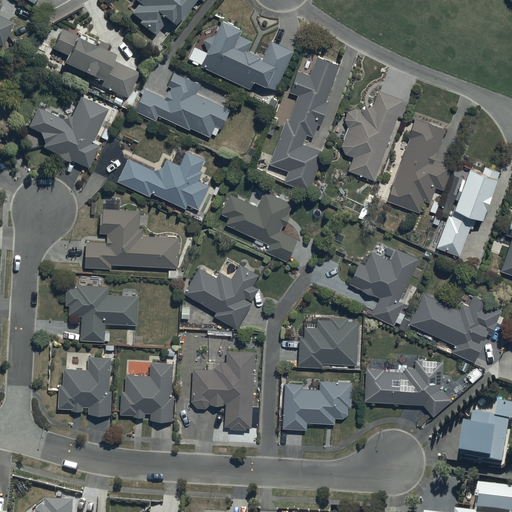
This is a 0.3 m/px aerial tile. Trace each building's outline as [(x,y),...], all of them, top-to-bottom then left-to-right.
[(135,0),(139,3),(129,15),(155,35),(167,20),(174,26),(194,0),(200,0),(202,1),(203,0),(135,0)] [(0,46),(3,48),(14,23),(0,16),(0,8),(2,4),(0,2),(0,46)] [(207,51),(201,66),(251,89),(255,81),(276,90),(295,51),(272,40),(263,59),(261,58),(262,56),(249,50),(253,42),(240,36),(243,29),(222,20),(215,35),(204,39),(207,51)] [(78,35),(62,28),(53,49),(66,54),(60,68),(82,77),(83,73),(98,79),(96,84),(127,98),(138,73),(111,60),(114,54),(105,51),(107,44),(96,40),(94,45),(77,39),(78,35)] [(340,65),(317,56),(310,75),(298,71),(290,92),(298,95),(289,120),(286,119),(270,164),(288,171),(285,180),(310,189),(323,151),(304,144),(307,135),(313,137),(318,124),(321,125),(329,102),(327,101),(340,65)] [(165,98),(145,89),(134,110),(156,120),(158,115),(190,130),(191,128),(210,137),(212,133),(216,135),(220,127),(222,128),(230,109),(196,93),(201,84),(174,71),(168,85),(172,87),(170,90),(169,89),(165,98)] [(342,146),(346,154),(354,157),(349,170),(375,180),(404,100),(379,91),(374,104),(362,110),(357,107),(348,111),(345,120),(348,127),(342,146)] [(108,110),(79,96),(71,116),(62,119),(38,108),(29,127),(40,132),(43,147),(58,154),(57,156),(69,162),(70,160),(87,169),(98,146),(92,142),(108,110)] [(445,129),(415,118),(408,138),(410,138),(388,201),(420,213),(424,201),(430,203),(436,187),(445,190),(453,166),(435,160),(445,129)] [(206,159),(186,152),(180,164),(167,158),(163,167),(154,170),(129,158),(118,181),(150,196),(151,193),(186,209),(188,205),(199,210),(210,185),(199,180),(203,172),(201,171),(206,159)] [(501,172),(485,166),(482,173),(470,168),(465,179),(463,179),(456,198),(459,200),(457,205),(455,205),(452,215),(449,215),(436,247),(460,256),(471,228),(473,229),(477,217),(483,219),(499,179),(498,179),(501,172)] [(257,206),(230,194),(221,214),(229,218),(226,224),(269,244),(266,251),(288,261),(298,239),(281,231),(283,225),(285,226),(290,215),(288,214),(293,204),(264,190),(257,206)] [(107,241),(86,240),(85,267),(111,269),(112,264),(179,268),(179,238),(143,235),(143,228),(140,228),(140,211),(120,210),(120,197),(104,197),(103,212),(101,211),(100,233),(108,234),(107,241)] [(511,217),(507,234),(511,235),(511,237),(501,271),(511,274),(511,217)] [(391,261),(371,252),(366,265),(359,262),(350,284),(381,297),(373,315),(394,324),(404,304),(399,301),(419,259),(397,249),(391,261)] [(217,278),(199,267),(185,293),(216,312),(214,315),(238,329),(252,303),(245,299),(246,297),(252,300),(259,288),(253,285),(259,275),(239,264),(232,278),(220,272),(217,278)] [(77,288),(66,288),(66,304),(70,305),(69,316),(81,316),(80,340),(105,341),(105,323),(138,325),(139,296),(108,294),(109,286),(77,285),(77,288)] [(460,310),(424,294),(411,324),(456,345),(453,352),(475,362),(488,333),(492,335),(503,312),(489,306),(491,303),(473,295),(469,305),(463,303),(460,310)] [(305,337),(299,336),(299,366),(323,366),(323,363),(357,364),(357,322),(349,321),(349,316),(331,316),(331,319),(319,319),(319,327),(305,327),(305,337)] [(252,428),(255,352),(227,350),(227,361),(220,361),(213,369),(193,368),(192,402),(197,408),(207,408),(210,405),(224,405),(224,404),(226,404),(225,426),(230,426),(230,429),(246,430),(246,428),(252,428)] [(110,357),(88,356),(87,369),(64,368),(63,385),(60,384),(59,408),(71,408),(71,410),(82,411),(83,407),(88,407),(88,415),(110,415),(112,391),(109,390),(110,357)] [(442,388),(443,361),(416,360),(415,368),(405,367),(405,372),(385,372),(385,369),(366,368),(364,401),(424,404),(434,416),(452,399),(442,388)] [(149,376),(126,374),(125,391),(121,391),(120,414),(134,415),(134,416),(144,417),(145,413),(151,413),(151,420),(173,421),(174,397),(172,397),(173,363),(150,362),(149,376)] [(303,383),(285,383),(283,428),(308,430),(308,422),(335,424),(336,418),(343,419),(348,414),(349,407),(351,407),(352,381),(320,380),(320,390),(303,389),(303,383)] [(511,405),(497,403),(495,417),(473,414),(470,430),(465,429),(460,457),(502,463),(509,421),(511,421),(511,405)] [(511,511),(511,488),(478,485),(474,511),(471,511),(455,510),(454,511),(511,511)] [(73,511),(73,503),(45,502),(45,508),(41,508),(38,511),(73,511)]
